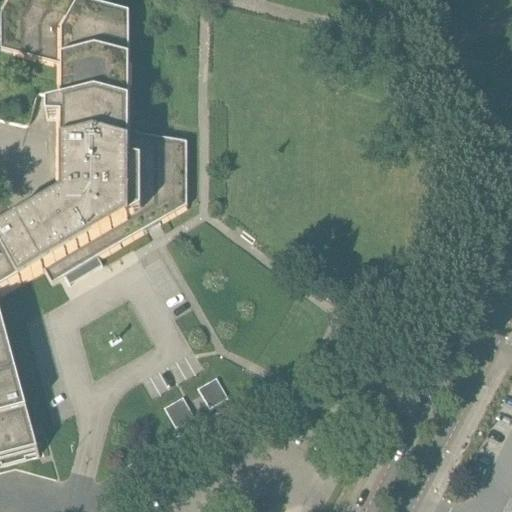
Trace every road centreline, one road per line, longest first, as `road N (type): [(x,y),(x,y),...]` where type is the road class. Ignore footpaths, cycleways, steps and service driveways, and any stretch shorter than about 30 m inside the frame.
road 1 (tertiary): [(511,239),(374,511)]
road 2 (tertiary): [(408,511),(511,307)]
